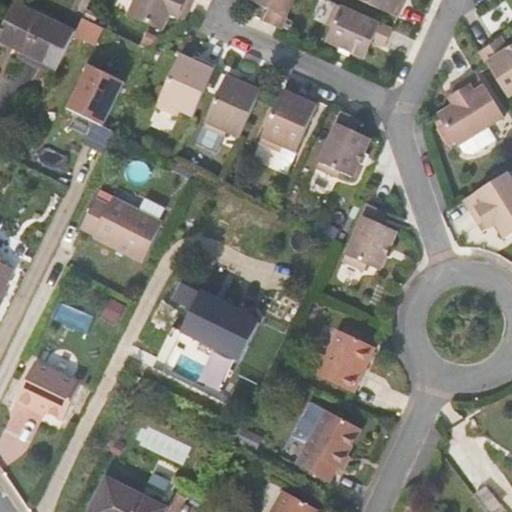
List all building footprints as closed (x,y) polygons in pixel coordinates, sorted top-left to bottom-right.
[(201,0),(144,0),(138,13),(172,31),(180,15),(186,18),(189,10),(195,13),(201,0)] [(264,0),(271,2),(264,15),(280,23),(291,0),(264,0)] [(404,0),(371,0),(404,15),(410,3),(404,0)] [(388,42),(395,26),(341,1),(331,23),(336,25),(330,38),(365,54),(375,36),(388,42)] [(55,84),(77,39),(20,10),(2,48),(26,59),(22,69),(55,84)] [(189,10),(186,18),(192,21),(195,13),(189,10)] [(106,24),(88,15),(85,22),(81,31),(98,39),(106,24)] [(505,20),(491,28),(511,64),(511,30),(511,31),(505,20)] [(199,110),(225,60),(212,53),(209,58),(198,53),(188,48),(162,99),(183,110),(186,103),(199,110)] [(201,48),(198,53),(209,58),(212,53),(201,48)] [(469,72),(461,77),(464,82),(450,91),(470,124),(511,98),(511,90),(489,52),(466,66),(469,72)] [(124,77),(90,60),(68,103),(103,120),(124,77)] [(458,71),(461,77),(469,72),(466,66),(458,71)] [(244,133),(270,82),(258,76),(256,80),(247,76),(235,70),(209,122),(229,132),(232,126),(244,133)] [(256,80),(258,76),(249,72),(247,76),(256,80)] [(312,101),(303,96),(290,90),(266,140),(285,149),(288,143),(303,150),(327,101),(315,95),(312,101)] [(305,91),(303,96),(312,101),(315,95),(305,91)] [(365,120),(350,113),(322,168),(342,178),(346,171),(358,178),(377,140),(359,132),(365,120)] [(511,154),(472,178),(487,203),(492,200),(497,208),(503,205),(511,219),(511,218),(511,154)] [(392,205),(375,196),(348,250),(368,260),(371,254),(384,261),(403,226),(386,217),(392,205)] [(110,206),(96,199),(81,230),(94,237),(93,239),(142,264),(163,226),(113,200),(110,206)] [(492,200),(487,203),(491,212),(497,208),(492,200)] [(0,230),(0,305),(17,274),(0,267),(1,262),(0,261),(0,235),(2,231),(0,230)] [(260,324),(201,293),(183,284),(174,301),(192,310),(181,331),(211,348),(214,344),(222,349),(243,360),(260,324)] [(363,361),(368,363),(379,341),(343,324),(320,369),(356,387),(362,375),(357,372),(363,361)] [(243,360),(222,349),(211,371),(232,381),(243,360)] [(39,404),(49,409),(65,418),(84,383),(35,357),(14,398),(36,410),(39,404)] [(362,375),(368,363),(363,361),(357,372),(362,375)] [(361,424),(327,403),(298,458),(330,475),(337,460),(340,462),(361,424)] [(46,415),(49,409),(39,404),(36,410),(46,415)] [(162,454),(182,464),(188,452),(168,442),(162,454)] [(163,511),(166,507),(106,478),(89,511),(163,511)] [(271,511),(325,511),(327,509),(285,486),(271,511)]
